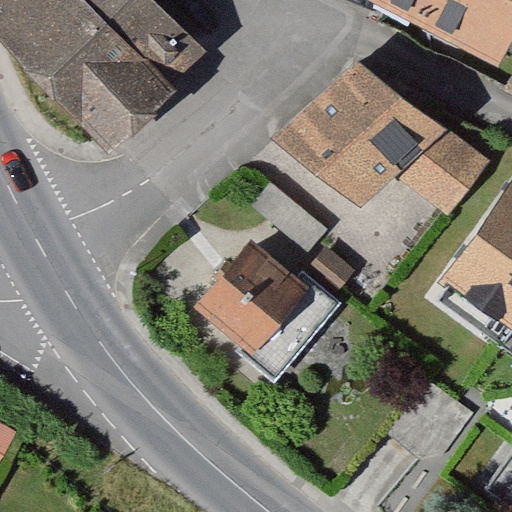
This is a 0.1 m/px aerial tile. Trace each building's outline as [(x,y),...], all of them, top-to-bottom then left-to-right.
[(0,0),(0,37),(112,138),(201,39),(157,0),(0,0)] [(511,0),(367,0),(503,67),(511,48),(511,0)] [(355,62),(271,146),(348,221),(431,136),(355,62)] [(511,511),(511,181),(444,279),(511,326),(511,488),(495,511),(511,511)] [(238,245),(176,317),(259,387),(321,315),(238,245)] [(0,415),(0,463),(20,426),(0,415)]
